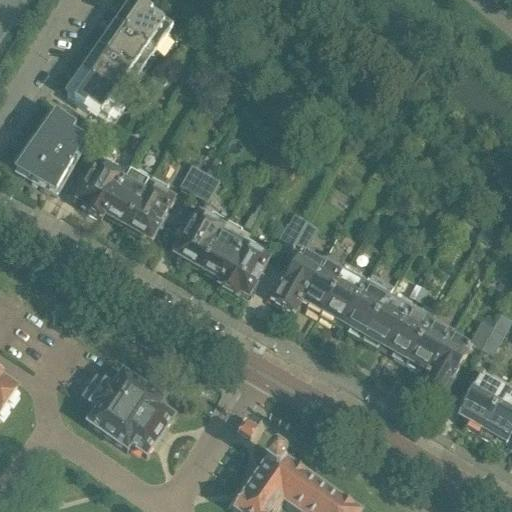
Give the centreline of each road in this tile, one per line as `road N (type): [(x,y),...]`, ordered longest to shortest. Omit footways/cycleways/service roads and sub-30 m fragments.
road 1 (residential): [(258,372),(0,225)]
road 2 (residential): [(504,511),(258,372)]
road 3 (residential): [(174,511),(258,372)]
road 4 (residential): [(166,511),(48,430)]
road 5 (residential): [(0,120),(66,0)]
